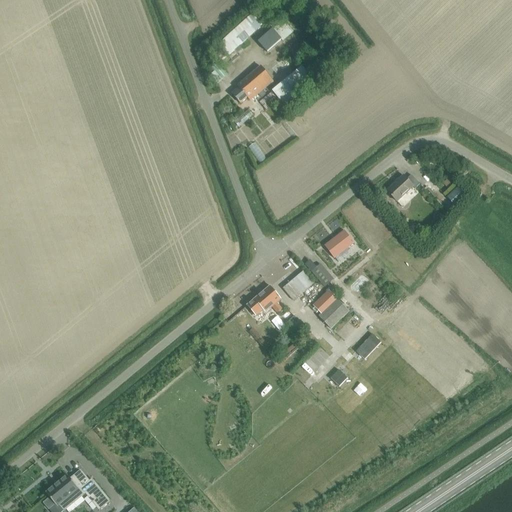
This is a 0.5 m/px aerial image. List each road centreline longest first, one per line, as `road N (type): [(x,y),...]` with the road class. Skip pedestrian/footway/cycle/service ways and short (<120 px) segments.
road 1 (unclassified): [(0,478),(266,259)]
road 2 (unclassified): [(266,259),(426,140),(451,145),(511,181)]
road 3 (unclassified): [(266,259),(167,0)]
